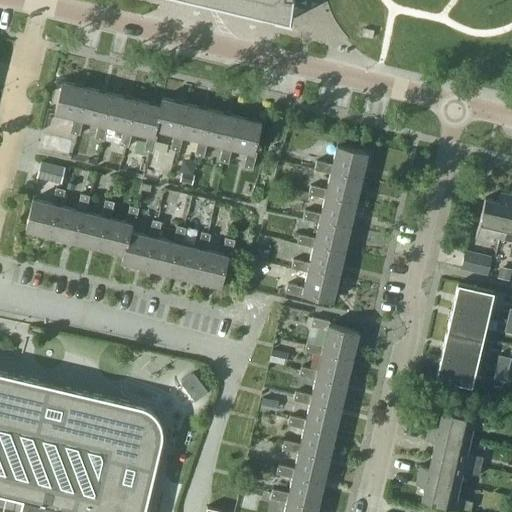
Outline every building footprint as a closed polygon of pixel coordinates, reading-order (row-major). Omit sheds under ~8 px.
[(290,20),(292,0),(228,0),(232,0),(231,5),(263,9),(262,13),(290,20)] [(58,78),(51,111),(153,132),(154,127),(204,137),(204,140),(258,151),(265,116),(159,94),(158,99),(58,78)] [(45,131),(43,148),(72,152),(74,136),(45,131)] [(302,291),(336,298),(365,148),(331,141),(302,291)] [(43,158),(38,174),(64,181),(69,165),(43,158)] [(500,236),(510,194),(500,192),(498,201),(485,198),(475,239),(485,242),(487,233),(500,236)] [(511,256),(511,195),(510,194),(500,236),(511,238),(511,243),(509,256),(511,256)] [(118,261),(223,282),(230,249),(128,228),(130,216),(28,195),(21,229),(121,249),(118,261)] [(461,268),(488,275),(492,256),(466,249),(461,268)] [(511,267),(500,265),(498,277),(510,279),(511,269),(511,267)] [(458,282),(452,306),(488,315),(494,291),(458,282)] [(483,338),(488,315),(452,306),(447,329),(483,338)] [(283,511),(317,511),(356,326),(323,319),(283,511)] [(478,361),(483,338),(447,329),(441,353),(478,361)] [(472,385),(478,361),(441,353),(436,376),(472,385)] [(511,357),(499,354),(497,366),(509,369),(511,357)] [(506,381),(509,369),(497,366),(494,378),(506,381)] [(0,511),(144,511),(154,472),(157,461),(160,446),(162,438),(162,435),(163,432),(162,429),(162,425),(161,422),(160,419),(158,417),(157,414),(154,412),(152,410),(149,408),(145,406),(141,404),(0,370),(0,511)] [(194,373),(193,373),(192,373),(188,377),(183,381),(182,382),(182,383),(194,399),(196,399),(197,399),(201,396),(206,392),(207,390),(207,389),(199,379),(195,374),(194,373)] [(428,430),(469,440),(472,427),(489,431),(492,421),(442,409),(439,423),(430,421),(428,430)] [(466,453),(469,440),(428,430),(426,440),(434,442),(431,454),(481,465),(483,457),(466,453)] [(479,475),(481,465),(431,454),(428,471),(419,469),(417,474),(459,484),(462,471),(479,475)] [(456,496),(459,484),(417,474),(415,484),(424,486),(421,499),(471,510),(473,500),(456,496)]
